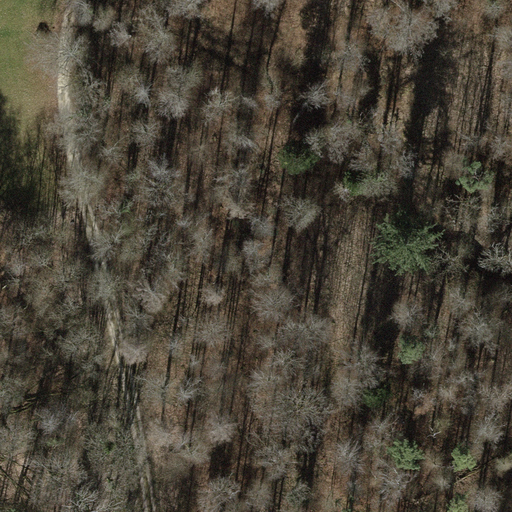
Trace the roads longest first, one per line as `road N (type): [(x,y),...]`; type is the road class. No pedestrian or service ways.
road 1 (track): [(511,9),(459,34),(299,80),(248,117),(183,189),(173,231),(169,345),(135,406)]
road 2 (track): [(153,511),(71,133),(64,46),(72,0)]
